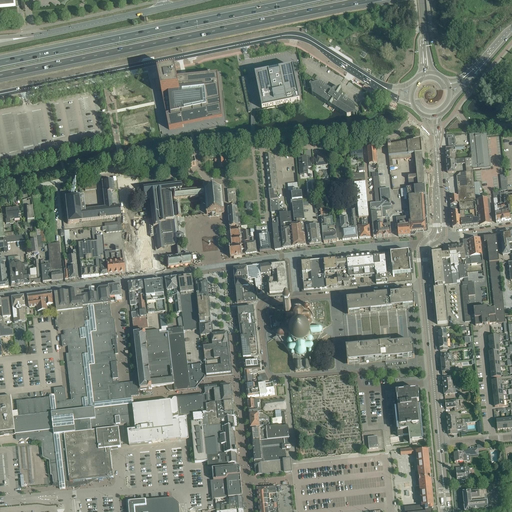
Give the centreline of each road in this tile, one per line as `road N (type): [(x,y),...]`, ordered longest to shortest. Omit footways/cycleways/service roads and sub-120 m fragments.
road 1 (secondary): [(0,94),(291,35),(378,84)]
road 2 (motorway): [(0,75),(368,0)]
road 3 (motorway): [(311,0),(0,63)]
road 4 (residential): [(273,257),(0,294)]
road 5 (residential): [(0,198),(88,173),(261,147)]
road 6 (residential): [(339,372),(267,375),(260,304),(296,297)]
road 7 (secondary): [(21,37),(163,7)]
road 8 (residential): [(261,147),(396,136)]
road 9 (residential): [(292,254),(424,246)]
road 10 (residential): [(296,297),(424,285)]
